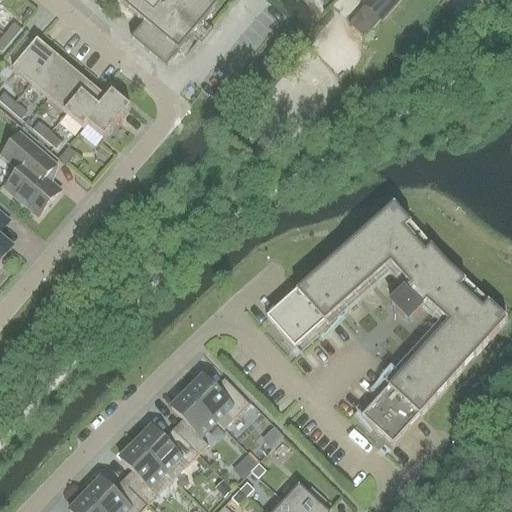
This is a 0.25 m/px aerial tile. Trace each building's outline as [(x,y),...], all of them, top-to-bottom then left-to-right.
[(114,0),(146,27),(136,39),(169,67),(180,55),(194,38),(202,45),(214,31),(206,24),(220,7),(211,0),(114,0)] [(364,7),(348,25),(365,39),(381,21),(382,23),(402,0),(365,0),(361,4),(364,7)] [(12,42),(37,13),(28,5),(13,23),(15,25),(5,36),(12,42)] [(0,52),(2,54),(12,42),(5,36),(0,42),(0,52)] [(31,87),(56,57),(38,42),(13,71),(31,87)] [(49,101),(73,72),(56,57),(31,87),(49,101)] [(66,116),(90,87),(73,72),(49,101),(66,116)] [(108,101),(107,101),(90,87),(66,116),(84,131),(88,127),(87,126),(108,101)] [(17,105),(5,95),(0,99),(0,102),(11,112),(17,105)] [(105,141),(131,111),(112,95),(107,101),(108,101),(87,126),(88,127),(105,141)] [(28,115),(17,105),(11,112),(22,122),(28,115)] [(52,135),(39,124),(33,131),(45,142),(52,135)] [(46,157),(21,135),(2,158),(20,174),(5,191),(6,192),(7,190),(18,199),(17,201),(27,209),(28,208),(39,217),(37,219),(38,219),(62,192),(61,191),(60,193),(33,170),(44,157),(45,158),(46,157)] [(63,144),(52,135),(45,142),(57,151),(63,144)] [(66,167),(76,155),(69,149),(59,161),(66,167)] [(394,448),(508,322),(448,268),(395,207),(267,321),(295,352),(391,267),(411,288),(406,293),(392,306),(409,324),(423,311),(427,306),(449,325),(363,420),(394,448)] [(0,264),(12,250),(0,240),(0,233),(8,224),(0,216),(0,264)] [(250,407),(231,387),(222,397),(204,379),(199,384),(197,381),(186,392),(217,425),(225,417),(232,424),(250,407)] [(201,440),(217,425),(186,392),(174,403),(177,406),(172,411),(189,428),(180,438),(199,457),(209,448),(201,440)] [(199,457),(180,438),(170,447),(153,430),(148,435),(145,432),(134,443),(166,475),(174,467),(181,475),(199,457)] [(158,483),(166,475),(134,443),(123,455),(126,457),(121,462),(138,479),(129,489),(149,508),(166,490),(158,483)] [(248,458),(235,471),(245,480),(251,474),(258,468),(248,458)] [(258,468),(251,474),(259,481),(267,473),(259,466),(258,468)] [(144,511),(149,508),(129,489),(120,499),(102,481),(86,497),(100,511),(144,511)] [(224,482),(216,490),(226,500),(228,498),(234,492),(224,482)] [(240,493),(247,500),(255,492),(248,485),(240,493)] [(309,496),(300,487),(284,504),(293,511),(326,511),(321,508),(325,504),(312,493),(309,496)] [(239,508),(247,500),(240,493),(232,501),(239,508)] [(100,511),(86,497),(72,511),(100,511)]
